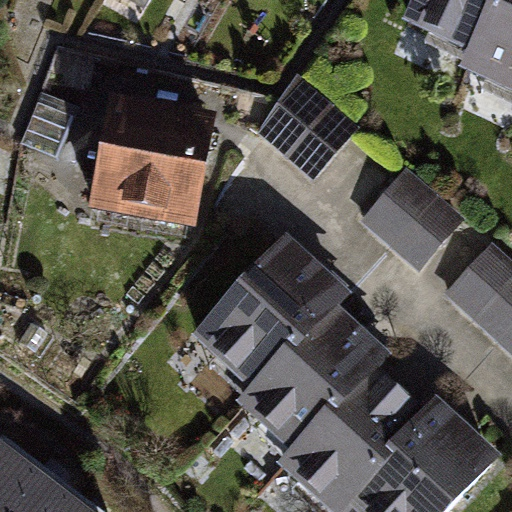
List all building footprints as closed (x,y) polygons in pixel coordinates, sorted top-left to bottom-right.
[(414,0),(398,38),(457,62),(481,5),(500,13),(505,0),(414,0)] [(511,0),(505,0),(500,13),(481,5),(457,62),(451,79),(511,103),(511,0)] [(352,134),(299,90),(255,142),(309,186),(352,134)] [(211,137),(102,117),(81,233),(191,252),(211,137)] [(363,235),(418,280),(462,228),(407,182),(363,235)] [(347,313),(278,249),(184,349),(242,403),(279,362),(291,373),(332,329),(347,313)] [(511,271),(492,253),(445,304),(511,366),(511,271)] [(388,379),(332,329),(291,373),(279,362),(242,403),(228,418),(284,470),(322,429),(333,439),(377,392),(388,379)] [(417,429),(377,392),(333,439),(322,429),(284,470),(273,482),(305,511),(373,511),(391,493),(373,476),(417,429)] [(430,416),(417,429),(373,476),(391,493),(373,511),(464,511),(496,479),(430,416)] [(0,463),(0,511),(88,511),(9,452),(0,463)]
